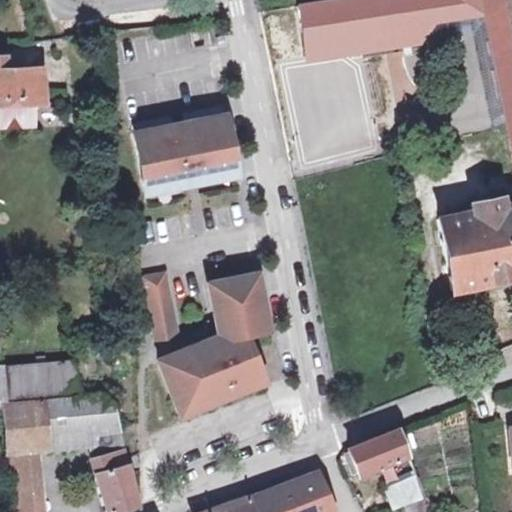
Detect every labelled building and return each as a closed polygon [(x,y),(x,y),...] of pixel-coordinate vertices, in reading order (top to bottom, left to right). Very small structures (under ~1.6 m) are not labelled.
[(443,23),(484,22),(482,10),(459,0),(321,0),(294,4),(304,65),(442,44),(443,23)] [(511,0),(462,0),(482,10),(484,22),(511,160),(511,0)] [(2,60),(0,60),(0,129),(38,128),(36,100),(41,99),(40,71),(3,73),(2,60)] [(287,121),(297,149),(344,132),(334,104),(287,121)] [(188,128),(198,181),(238,173),(225,111),(187,119),(188,128)] [(186,183),(176,130),(175,130),(173,121),(136,129),(147,191),(186,183)] [(186,183),(198,181),(188,128),(176,130),(186,183)] [(511,285),(511,210),(508,212),(506,204),(477,209),(478,217),(441,224),(455,296),(511,285)] [(173,345),(179,343),(167,277),(145,282),(158,347),(164,346),(173,345)] [(223,309),(229,340),(233,339),(261,334),(257,314),(265,312),(258,279),(210,288),(215,311),(223,309)] [(223,309),(215,311),(221,338),(181,354),(183,358),(184,358),(187,366),(236,347),(233,339),(229,340),(223,309)] [(168,364),(159,367),(177,414),(262,381),(247,343),(236,347),(187,366),(184,358),(183,358),(176,361),(168,364)] [(173,345),(164,346),(168,364),(176,361),(173,345)] [(76,365),(0,370),(3,409),(7,453),(33,451),(91,447),(94,464),(126,454),(116,405),(102,398),(83,400),(76,365)] [(399,434),(347,454),(357,477),(407,458),(399,434)] [(38,511),(33,451),(7,453),(11,511),(38,511)] [(126,454),(94,464),(105,511),(131,511),(137,510),(126,454)] [(328,511),(315,478),(245,503),(249,511),(328,511)] [(390,511),(398,511),(406,509),(423,502),(416,481),(385,494),(390,511)] [(249,511),(245,503),(244,499),(205,511),(249,511)] [(426,511),(423,502),(406,509),(406,511),(426,511)]
